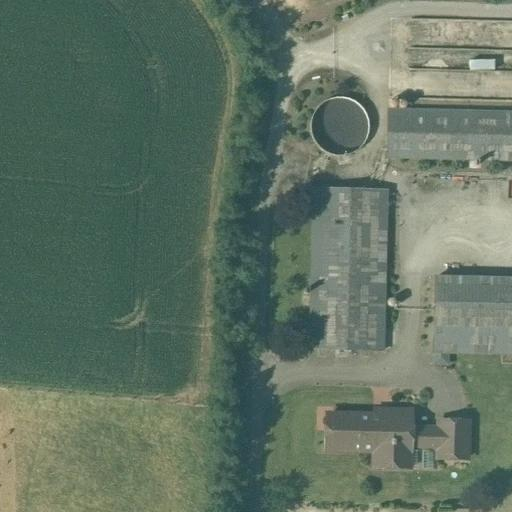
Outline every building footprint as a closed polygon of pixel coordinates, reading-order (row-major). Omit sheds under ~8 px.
[(313,116),(311,125),(312,134),(315,142),(321,149),(328,153),(337,155),(346,155),(354,151),(361,145),(365,137),(367,127),(366,118),(361,109),(353,103),(344,99),(334,99),(325,102),(318,109),(313,116)] [(388,159),(511,159),(511,106),(388,106),(388,159)] [(384,351),(385,193),(308,193),(307,351),(384,351)] [(511,355),(511,274),(433,272),(431,354),(511,355)] [(411,450),(412,425),(412,405),(371,404),(370,413),(324,411),(323,456),(369,457),(369,470),(411,471),(411,450)] [(435,419),(435,425),(412,425),(411,450),(434,451),(441,451),(440,460),(467,460),(468,420),(435,419)]
